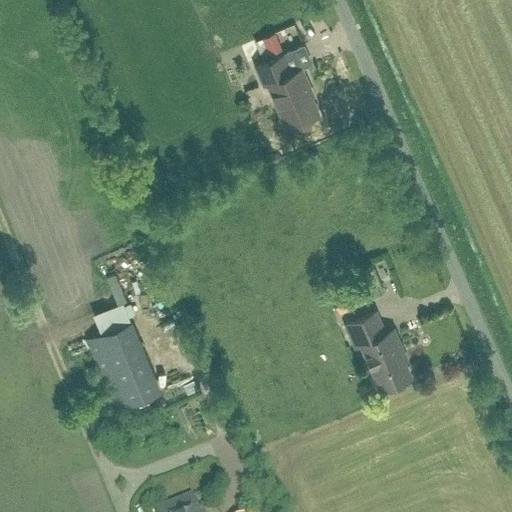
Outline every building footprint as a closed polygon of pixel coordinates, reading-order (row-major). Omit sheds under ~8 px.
[(269,30),(273,40),(291,34),(287,24),(269,30)] [(290,68),(282,50),(254,63),(263,83),(266,81),(286,125),(317,112),(305,86),(307,85),(298,64),(290,68)] [(338,309),(364,298),(357,280),(331,290),(338,309)] [(382,331),(373,309),(345,322),(355,345),(361,342),(380,386),(407,374),(396,349),(399,348),(390,327),(382,331)] [(129,316),(84,335),(114,405),(158,386),(129,316)] [(156,511),(200,511),(200,510),(196,511),(191,498),(156,511)]
